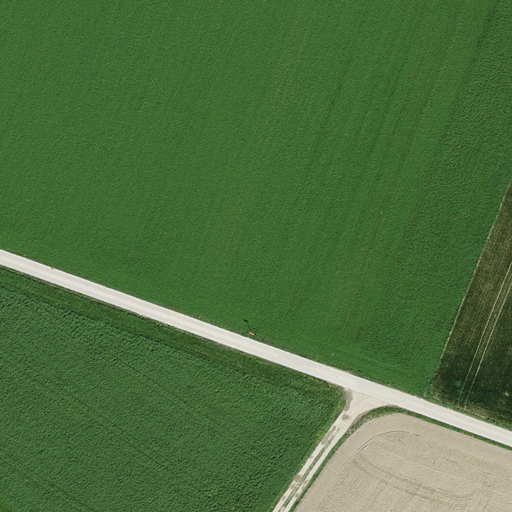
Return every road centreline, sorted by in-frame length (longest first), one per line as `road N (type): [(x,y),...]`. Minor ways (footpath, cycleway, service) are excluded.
road 1 (track): [(511,443),(0,259)]
road 2 (track): [(366,391),(284,511)]
